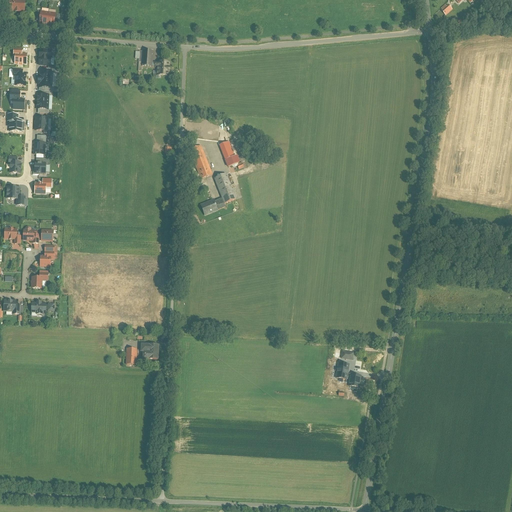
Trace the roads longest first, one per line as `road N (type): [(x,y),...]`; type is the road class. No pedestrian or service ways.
road 1 (tertiary): [(430,32),(431,120),(364,511)]
road 2 (unclassified): [(185,47),(162,501)]
road 3 (residential): [(185,47),(430,32)]
road 4 (unclassified): [(162,501),(364,511)]
road 5 (unclassified): [(0,495),(162,501)]
road 6 (residential): [(35,36),(185,47)]
road 7 (residential): [(35,36),(26,180)]
